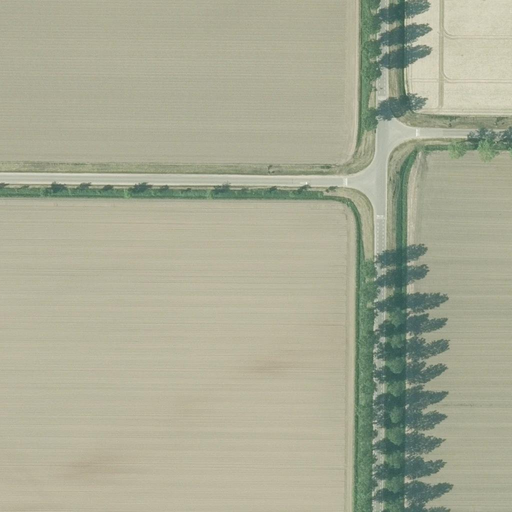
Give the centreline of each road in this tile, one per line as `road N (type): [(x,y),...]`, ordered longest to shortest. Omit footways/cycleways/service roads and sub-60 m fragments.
road 1 (unclassified): [(380,183),(0,178)]
road 2 (unclassified): [(380,183),(377,511)]
road 3 (unclassified): [(382,0),(381,133)]
road 4 (unclassified): [(511,134),(381,133)]
